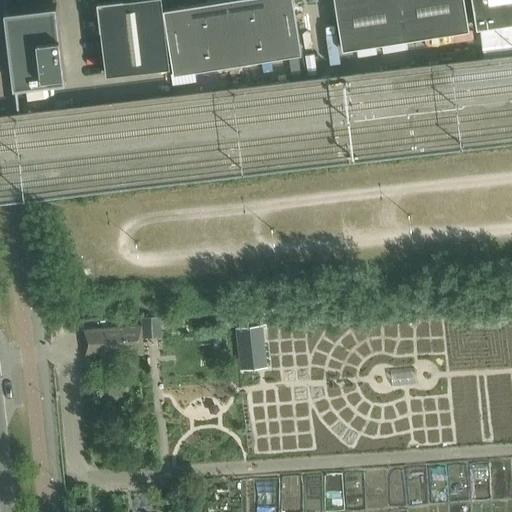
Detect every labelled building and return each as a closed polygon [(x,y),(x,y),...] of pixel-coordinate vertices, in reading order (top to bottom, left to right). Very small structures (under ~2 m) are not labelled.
[(107,74),(170,67),(171,67),(162,0),(116,0),(98,2),(107,74)] [(294,0),(241,0),(165,12),(175,76),(303,56),(294,0)] [(469,29),(464,0),(335,0),(343,49),(469,29)] [(511,0),(473,0),(478,28),(511,22),(511,0)] [(6,7),(7,19),(15,84),(66,77),(65,64),(61,32),(57,1),(6,7)] [(148,326),(158,326),(157,318),(147,318),(148,326)] [(84,330),(86,356),(122,354),(121,349),(129,348),(129,353),(144,352),(143,344),(141,345),(140,334),(143,333),(142,326),(84,330)] [(264,328),(235,332),(240,372),(268,369),(264,328)]
